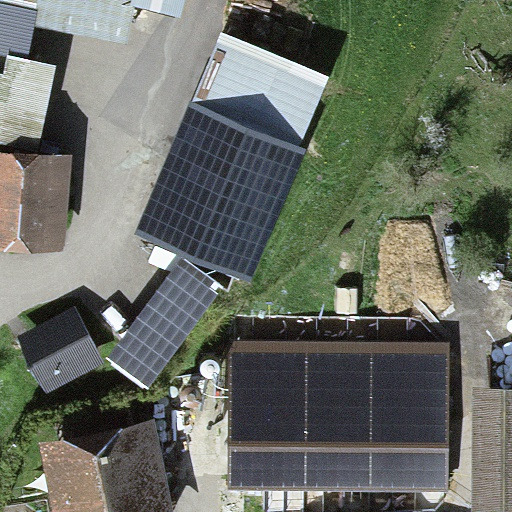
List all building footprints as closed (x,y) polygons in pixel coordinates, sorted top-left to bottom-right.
[(215,264),(235,272),(242,255),(319,71),(226,34),(151,218),(223,248),(215,264)] [(0,233),(65,239),(72,152),(0,146),(0,233)] [(223,279),(179,246),(106,342),(150,376),(223,279)] [(74,303),(15,334),(45,390),(104,359),(74,303)] [(232,356),(233,489),(444,488),(443,358),(438,358),(438,344),(407,317),(233,316),(232,356)] [(166,511),(173,511),(154,429),(61,449),(75,511),(166,511)]
